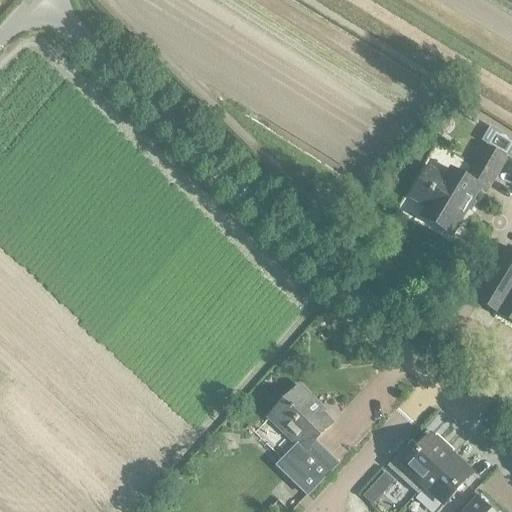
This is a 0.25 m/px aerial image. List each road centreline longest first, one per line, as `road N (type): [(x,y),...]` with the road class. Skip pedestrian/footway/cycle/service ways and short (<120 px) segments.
road 1 (residential): [(436,383),(215,167)]
road 2 (unclassified): [(215,167),(42,0)]
road 3 (unknown): [(511,212),(467,278),(457,320),(463,331),(511,351)]
road 4 (residential): [(329,510),(436,383)]
